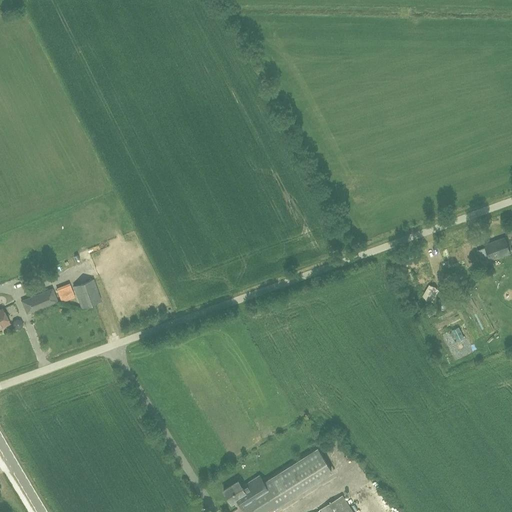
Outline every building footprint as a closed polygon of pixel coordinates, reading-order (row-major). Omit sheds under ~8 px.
[(483,263),(510,253),(505,238),(485,246),(486,249),(479,252),(474,239),(441,251),(449,272),(475,262),(475,261),(481,259),(483,263)] [(412,263),(418,283),(427,280),(421,260),(412,263)] [(82,308),(101,301),(93,280),(74,287),(82,308)] [(69,284),(56,289),(60,299),(73,293),(69,284)] [(52,289),(22,301),(27,313),(56,301),(52,289)] [(499,315),(505,310),(487,290),(482,295),(499,315)] [(2,309),(0,310),(0,328),(9,323),(2,309)] [(248,511),(263,511),(284,500),(331,470),(318,449),(259,485),(255,478),(242,486),(238,480),(223,490),(231,503),(237,499),(243,509),(246,507),(248,511)] [(352,511),(342,496),(320,510),(320,511),(318,511),(352,511)]
